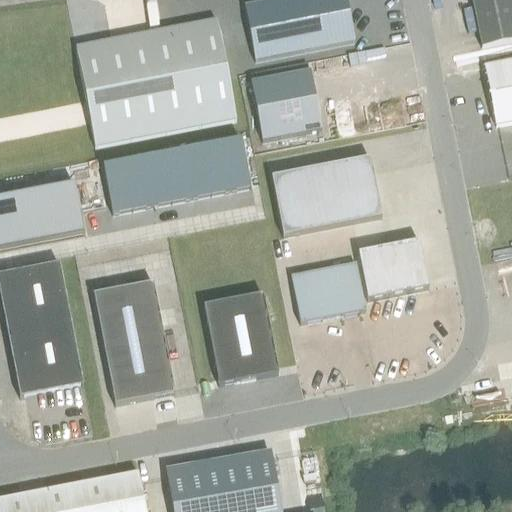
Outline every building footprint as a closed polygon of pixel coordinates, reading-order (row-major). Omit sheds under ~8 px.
[(335,0),(300,0),(235,13),(245,67),(344,48),(335,0)] [(470,0),(481,51),(511,45),(511,4),(511,0),(470,0)] [(216,23),(76,51),(95,151),(235,124),(216,23)] [(309,75),(250,86),(261,146),(321,134),(309,75)] [(240,144),(220,148),(229,195),(249,191),(240,144)] [(220,148),(200,151),(210,199),(229,195),(220,148)] [(200,151),(181,155),(190,202),(210,199),(200,151)] [(181,155),(161,159),(170,206),(190,202),(181,155)] [(161,159),(141,163),(151,210),(170,206),(161,159)] [(282,241),(381,222),(369,162),(270,181),(282,241)] [(141,163),(122,167),(131,214),(151,210),(141,163)] [(122,167),(102,170),(111,218),(131,214),(122,167)] [(0,251),(83,236),(73,188),(0,202),(0,251)] [(407,297),(427,293),(418,246),(398,250),(407,297)] [(387,301),(407,297),(398,250),(377,254),(387,301)] [(366,305),(387,301),(377,254),(357,258),(366,305)] [(0,304),(19,402),(82,390),(59,268),(0,279),(0,304)] [(355,268),(290,281),(299,328),(364,316),(355,268)] [(178,395),(157,284),(97,296),(119,406),(178,395)] [(262,299),(202,310),(218,389),(277,378),(262,299)] [(480,414),(511,407),(511,397),(478,405),(480,414)] [(167,477),(165,477),(171,511),(280,511),(271,458),(269,459),(270,463),(168,481),(167,477)] [(144,511),(138,477),(0,503),(0,511),(144,511)]
